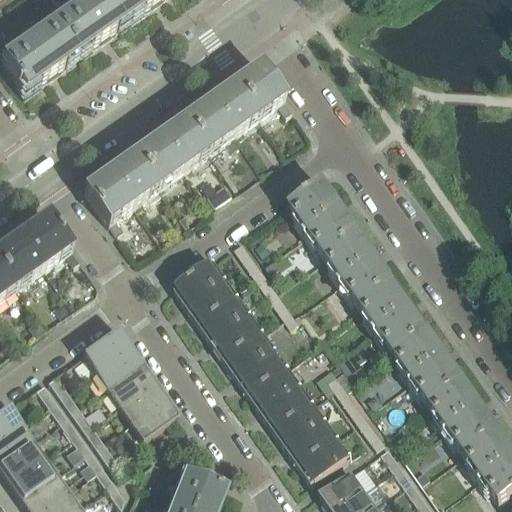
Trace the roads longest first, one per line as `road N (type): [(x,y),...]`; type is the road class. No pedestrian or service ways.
road 1 (residential): [(511,382),(349,145)]
road 2 (residential): [(127,301),(349,145)]
road 3 (residential): [(257,16),(40,176)]
road 4 (residential): [(127,301),(272,511)]
road 5 (residential): [(349,145),(257,16)]
road 6 (residential): [(0,391),(127,301)]
road 7 (residential): [(40,176),(127,301)]
